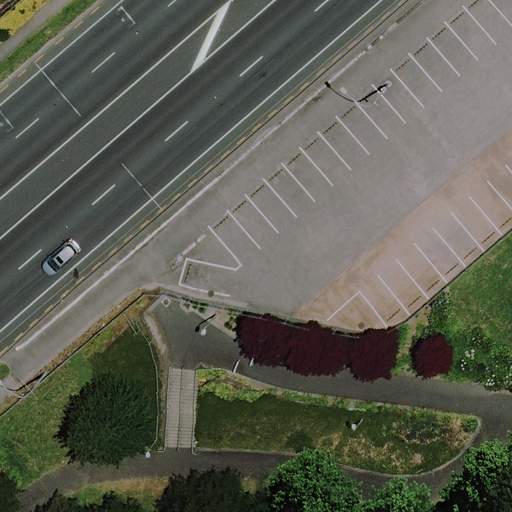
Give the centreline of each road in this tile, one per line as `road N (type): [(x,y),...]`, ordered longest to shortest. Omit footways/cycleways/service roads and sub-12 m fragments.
road 1 (secondary): [(330,0),(0,286)]
road 2 (secondary): [(0,150),(175,0)]
